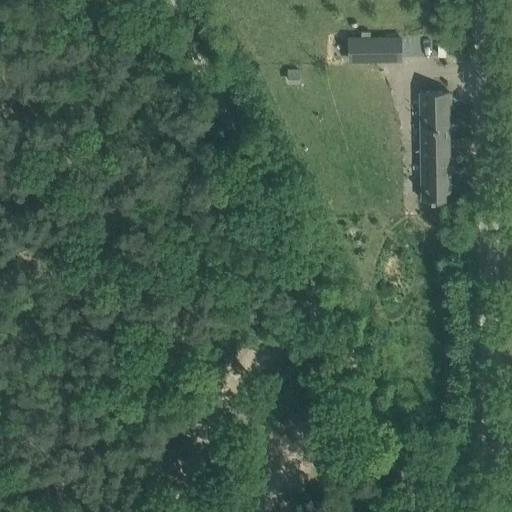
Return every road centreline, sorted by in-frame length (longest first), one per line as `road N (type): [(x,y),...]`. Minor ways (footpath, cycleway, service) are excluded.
road 1 (unclassified): [(494,511),(484,0)]
road 2 (track): [(317,298),(166,0)]
road 3 (track): [(428,511),(356,373)]
